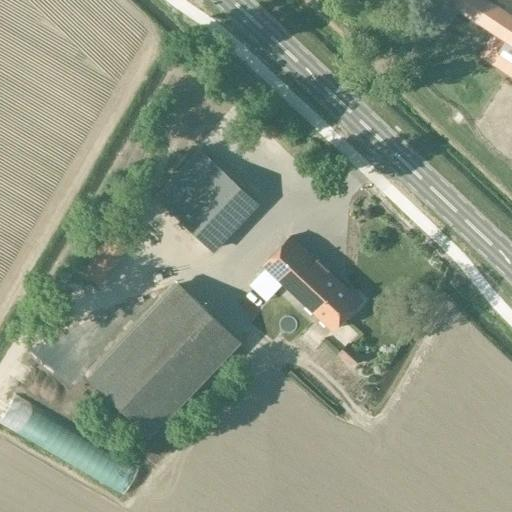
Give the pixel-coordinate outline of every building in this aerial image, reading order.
[(511,0),(442,0),(442,2),(494,36),(478,59),(511,81),(511,0)] [(411,72),(425,82),(435,67),(421,58),(411,72)] [(211,251),(255,203),(199,150),(154,198),(211,251)] [(100,286),(126,244),(108,233),(82,275),(100,286)] [(291,236),(263,266),(332,330),(360,301),(291,236)] [(148,431),(236,340),(178,284),(90,376),(148,431)] [(0,424),(124,487),(134,466),(7,401),(0,414),(0,424)]
